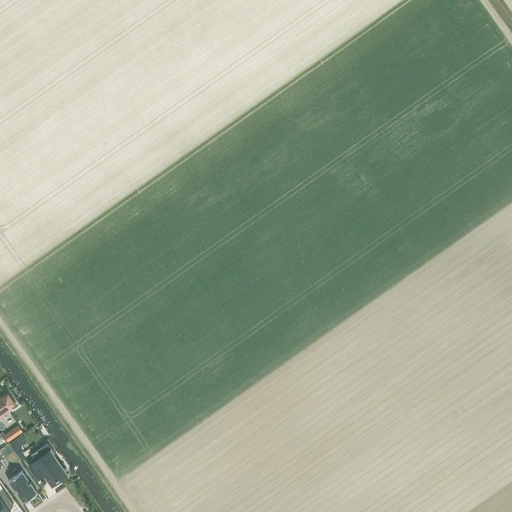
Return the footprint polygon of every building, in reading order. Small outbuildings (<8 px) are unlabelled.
[(0,413),(0,414),(2,416),(10,410),(8,408),(16,403),(8,392),(1,397),(0,396),(0,413)] [(8,442),(15,436),(11,430),(3,436),(8,442)] [(25,441),(20,435),(9,443),(21,461),(24,459),(20,452),(24,450),(20,445),(25,441)] [(36,476),(43,471),(52,484),(57,480),(57,481),(60,479),(60,478),(66,474),(50,451),(29,466),(36,476)] [(23,502),(28,498),(30,500),(36,495),(35,493),(37,492),(37,491),(36,492),(30,483),(29,484),(27,481),(28,480),(22,471),(8,480),(8,481),(9,481),(15,489),(16,488),(17,491),(16,492),(23,501),(23,502)] [(10,511),(13,504),(3,489),(0,490),(0,511),(10,511)]
